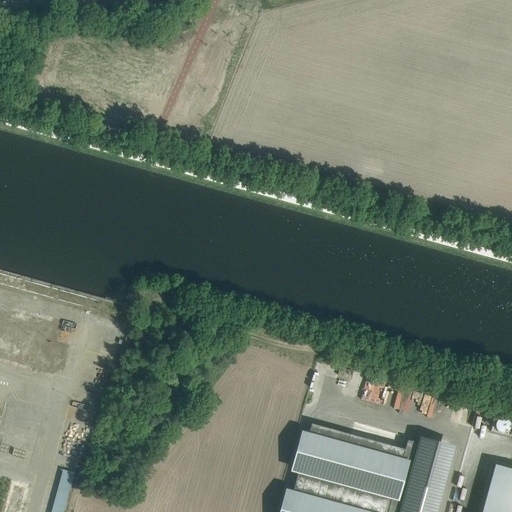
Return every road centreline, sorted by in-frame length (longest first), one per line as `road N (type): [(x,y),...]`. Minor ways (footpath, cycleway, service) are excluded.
road 1 (track): [(511,243),(0,104)]
road 2 (track): [(511,399),(193,313),(175,300),(158,296),(147,309),(169,322),(186,319)]
